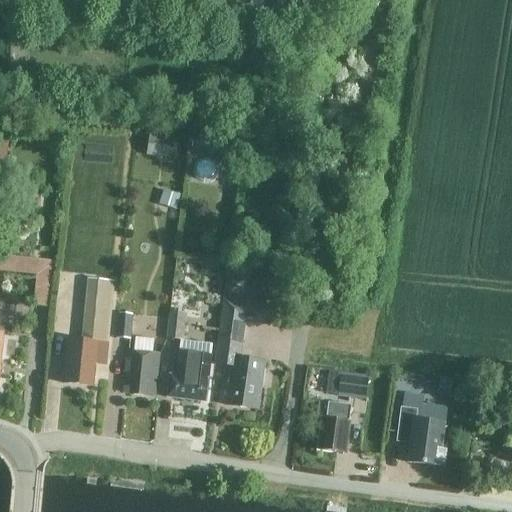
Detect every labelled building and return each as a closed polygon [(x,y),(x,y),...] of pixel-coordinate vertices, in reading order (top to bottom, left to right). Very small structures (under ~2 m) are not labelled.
[(0,130),(0,173),(5,174),(10,132),(0,130)] [(171,138),(149,135),(146,156),(168,159),(171,138)] [(238,143),(192,139),(191,149),(237,152),(238,143)] [(181,196),(163,190),(158,204),(176,210),(181,196)] [(53,261),(0,256),(0,272),(36,276),(33,306),(49,307),(53,261)] [(105,366),(114,282),(88,279),(81,341),(68,340),(63,384),(92,387),(95,365),(105,366)] [(266,305),(223,299),(214,361),(231,363),(226,405),(257,409),(264,361),(240,358),(245,322),(264,324),(266,305)] [(166,339),(182,341),(185,313),(169,312),(166,339)] [(132,315),(118,314),(116,339),(130,340),(132,315)] [(148,395),(155,395),(159,354),(127,351),(123,386),(130,387),(130,394),(148,396),(148,395)] [(167,398),(205,402),(208,380),(207,380),(210,357),(178,353),(175,376),(170,376),(167,398)] [(369,376),(340,373),(337,397),(366,401),(369,376)] [(439,380),(437,398),(450,399),(452,381),(439,380)] [(351,406),(328,403),(326,418),(322,418),(318,451),(345,455),(351,406)] [(407,463),(444,468),(446,450),(441,450),(444,425),(416,421),(417,411),(400,409),(397,433),(410,435),(407,463)]
